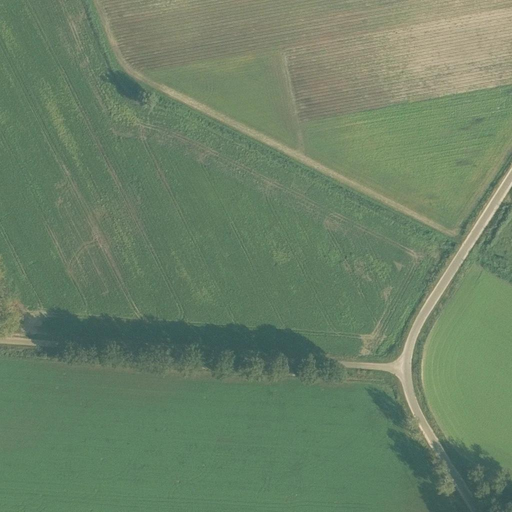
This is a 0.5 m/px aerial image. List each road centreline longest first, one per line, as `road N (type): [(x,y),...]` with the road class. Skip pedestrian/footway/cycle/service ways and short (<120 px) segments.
road 1 (unclassified): [(403,362),(0,338)]
road 2 (unclassified): [(403,362),(421,313),(511,173)]
road 3 (unclassified): [(480,511),(413,397),(403,362)]
